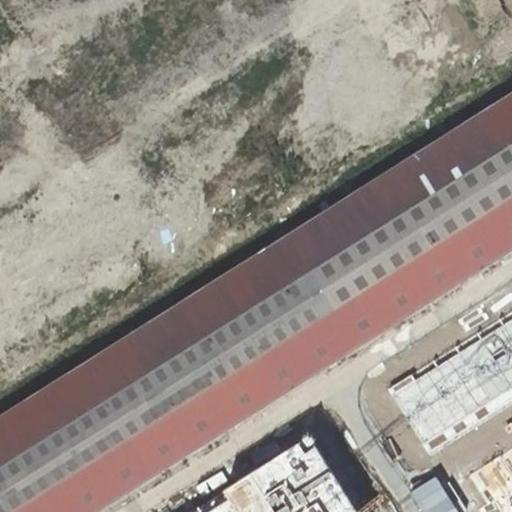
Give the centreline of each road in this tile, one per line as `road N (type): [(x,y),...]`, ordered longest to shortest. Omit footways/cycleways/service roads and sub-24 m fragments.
road 1 (unknown): [(76,0),(330,383)]
road 2 (unknown): [(0,211),(340,0)]
